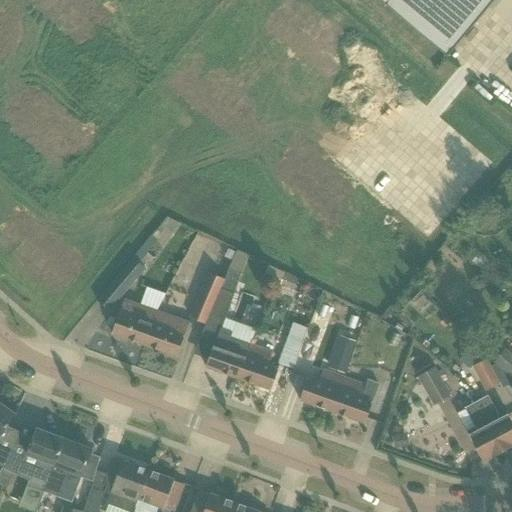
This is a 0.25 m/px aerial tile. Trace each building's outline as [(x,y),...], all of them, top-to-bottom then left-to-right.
[(18,0),(5,17),(35,41),(48,24),(18,0)] [(54,0),(18,0),(48,24),(63,7),(54,0)] [(136,0),(150,11),(158,0),(136,0)] [(158,0),(150,11),(165,23),(182,0),(158,0)] [(194,0),(182,0),(165,23),(180,35),(202,7),(194,0)] [(378,0),(445,56),(491,0),(378,0)] [(202,7),(180,35),(195,47),(218,19),(202,7)] [(5,17),(0,22),(0,41),(20,58),(35,41),(5,17)] [(0,49),(0,78),(12,88),(26,71),(0,49)] [(162,77),(149,93),(177,116),(190,100),(162,77)] [(0,78),(0,102),(12,88),(0,78)] [(149,93),(137,108),(165,131),(177,116),(149,93)] [(137,108),(125,123),(153,145),(165,131),(137,108)] [(125,123),(112,138),(140,161),(153,145),(125,123)] [(215,132),(207,141),(213,146),(221,137),(215,132)] [(196,141),(189,151),(195,156),(203,147),(196,141)] [(108,143),(95,159),(123,181),(136,166),(108,143)] [(189,151),(181,160),(187,165),(195,156),(189,151)] [(95,159),(83,173),(111,196),(123,181),(95,159)] [(172,172),(164,181),(170,186),(178,177),(172,172)] [(83,173),(71,188),(99,211),(111,196),(83,173)] [(160,186),(152,195),(159,200),(166,191),(160,186)] [(71,188),(58,204),(86,227),(99,211),(71,188)] [(149,212),(141,221),(147,226),(155,217),(149,212)] [(175,221),(169,217),(159,227),(135,257),(141,262),(149,252),(159,240),(175,221)] [(141,221),(134,231),(140,236),(147,226),(141,221)] [(37,265),(24,281),(43,297),(67,267),(48,251),(54,244),(43,235),(26,256),(37,265)] [(131,248),(123,257),(129,262),(137,253),(131,248)] [(97,301),(109,311),(145,268),(133,259),(110,286),(97,301)] [(67,267),(43,297),(62,313),(75,297),(86,306),(103,285),(93,276),(87,283),(67,267)] [(191,317),(207,324),(222,290),(220,289),(224,280),(211,274),(191,317)] [(285,274),(280,286),(293,290),(297,279),(285,274)] [(216,338),(213,347),(206,367),(238,379),(250,345),(231,339),(233,333),(222,330),(239,284),(226,279),(222,290),(207,324),(203,334),(216,338)] [(112,334),(144,345),(156,312),(124,300),(119,313),(112,334)] [(156,312),(144,345),(177,357),(184,336),(189,323),(156,312)] [(278,362),(278,364),(293,369),(294,368),(307,331),(307,329),(292,324),(278,362)] [(335,350),(351,356),(356,342),(339,336),(335,350)] [(481,351),(511,377),(511,357),(505,351),(491,339),(481,351)] [(238,379),(271,390),(277,370),(267,366),(272,353),(250,345),(238,379)] [(472,366),(485,391),(499,383),(486,358),(472,366)] [(418,377),(434,406),(452,396),(436,367),(418,377)] [(307,380),(299,401),(332,412),(344,379),(323,371),(319,383),(308,379),(307,380)] [(332,412),(365,424),(372,403),(379,384),(368,379),(365,386),(344,379),(332,412)] [(476,404),(502,452),(511,447),(511,423),(507,415),(499,419),(488,398),(476,404)] [(0,437),(16,415),(0,404),(0,437)] [(468,436),(483,463),(502,452),(476,404),(466,409),(477,431),(468,436)] [(26,455),(20,471),(32,475),(28,486),(44,491),(63,440),(35,429),(26,455)] [(406,434),(391,436),(394,449),(409,446),(406,434)] [(63,440),(44,491),(72,501),(82,475),(85,468),(92,450),(63,440)] [(0,487),(5,490),(19,462),(8,457),(2,469),(0,473),(0,487)] [(96,471),(88,500),(101,504),(104,494),(109,496),(109,497),(107,503),(130,511),(131,511),(134,506),(135,506),(138,499),(138,497),(148,472),(114,458),(108,475),(96,471)] [(138,497),(138,499),(139,499),(159,507),(173,511),(183,485),(148,472),(138,497)] [(232,511),(236,505),(201,492),(193,511),(232,511)]
